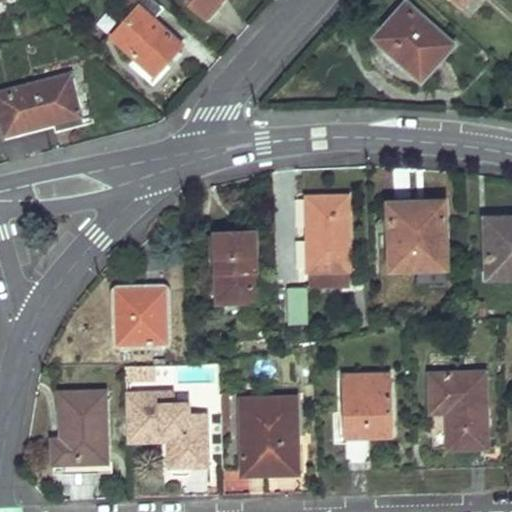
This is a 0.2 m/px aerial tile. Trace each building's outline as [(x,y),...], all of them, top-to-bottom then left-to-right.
[(110,37),(130,55),(150,72),(159,62),(165,67),(183,47),(153,21),(165,7),(156,0),(129,0),(137,6),(110,37)] [(185,0),(203,16),(215,1),(220,3),(222,0),(185,0)] [(452,0),(461,9),(469,0),(452,0)] [(408,55),(417,64),(427,74),(453,45),(407,1),(373,38),(400,63),(408,55)] [(43,117),(45,126),(56,124),(55,120),(83,113),(72,72),(34,82),(43,117)] [(32,130),(45,126),(43,117),(34,82),(0,90),(0,109),(7,136),(32,130)] [(310,269),(329,270),(350,269),(349,198),(310,198),(310,269)] [(445,202),(418,202),(390,202),(391,268),(446,268),(445,202)] [(511,219),(487,220),(489,276),(511,275),(511,219)] [(256,231),(236,232),(215,232),(217,302),(257,301),(256,231)] [(350,287),(350,269),(329,270),(310,269),(310,287),(350,287)] [(287,323),(307,323),(306,286),(287,287),(287,323)] [(166,291),(142,291),(117,291),(117,344),(167,344),(166,291)] [(429,372),(430,391),(431,410),(447,410),(448,445),(487,444),(485,370),(429,372)] [(343,375),(343,400),(344,425),(366,424),(366,433),(391,433),(390,375),(343,375)] [(61,392),(62,414),(63,437),(51,438),(52,465),(108,463),(105,390),(61,392)] [(124,395),(125,432),(168,432),(168,439),(169,458),(188,457),(188,465),(207,464),(205,411),(187,411),(187,402),(173,402),(173,390),(124,392),(124,395)] [(295,398),(267,398),(240,399),(241,472),(296,471),(295,398)] [(168,432),(125,432),(126,440),(168,439),(168,432)] [(188,457),(169,458),(169,465),(188,465),(188,457)]
